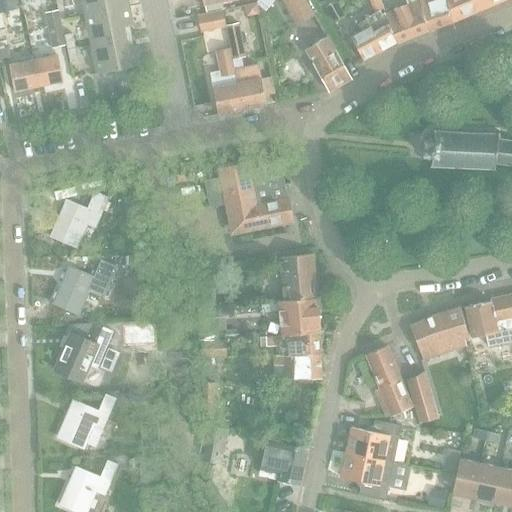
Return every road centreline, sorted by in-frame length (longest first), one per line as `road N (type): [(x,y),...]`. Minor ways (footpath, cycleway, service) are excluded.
road 1 (residential): [(20,511),(12,179),(145,144)]
road 2 (residential): [(194,511),(178,467),(173,242),(145,144)]
road 3 (residential): [(307,511),(342,350),(370,285)]
road 4 (residential): [(300,114),(336,104),(409,55),(511,15)]
road 5 (residential): [(370,285),(327,227),(300,114)]
road 6 (residential): [(370,285),(511,257)]
road 7 (residential): [(184,136),(155,0)]
